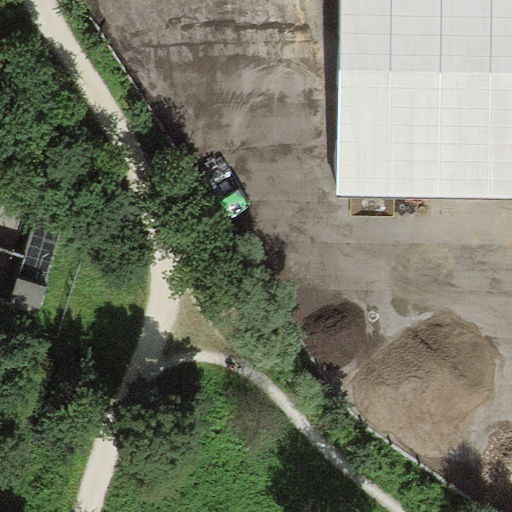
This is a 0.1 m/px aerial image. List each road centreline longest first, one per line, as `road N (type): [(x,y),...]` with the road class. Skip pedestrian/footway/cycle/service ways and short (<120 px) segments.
road 1 (track): [(35,0),(165,223),(174,312)]
road 2 (track): [(174,312),(403,511)]
road 3 (track): [(90,511),(107,438),(174,312)]
